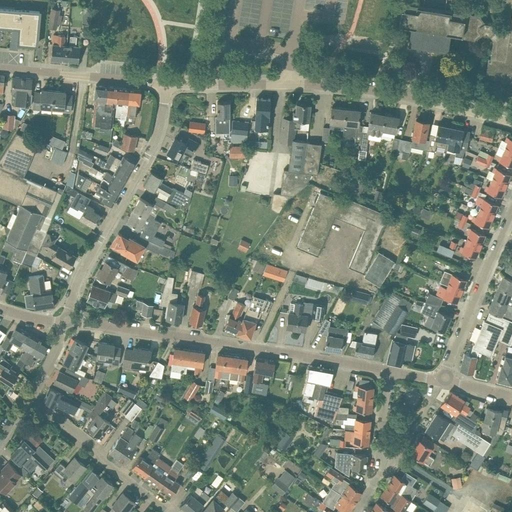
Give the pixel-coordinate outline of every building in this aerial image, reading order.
[(412,27),(410,42),(447,48),(449,33),(462,35),(461,38),(462,38),(462,37),(476,39),(476,40),(477,40),(477,37),(482,34),(490,36),(493,39),(490,58),(489,58),(485,77),(502,79),(502,81),(511,82),(511,20),(510,31),(505,30),(504,34),(495,32),(496,27),(495,27),(492,22),(490,22),(485,21),(484,21),(481,17),(481,15),(480,15),(480,16),(465,13),(465,15),(423,8),(423,6),(404,3),(403,9),(402,9),(399,25),(412,27)] [(21,10),(0,8),(0,25),(20,28),(18,43),(37,45),(40,12),(21,10)] [(59,15),(51,14),(49,26),(57,27),(59,15)] [(81,37),(89,38),(91,25),(83,24),(81,37)] [(65,61),(66,44),(64,44),(65,35),(58,35),(58,37),(53,36),(53,43),(51,60),(65,61)] [(66,44),(65,61),(79,62),(80,46),(76,46),(77,36),(71,36),(70,45),(66,44)] [(32,78),(13,77),(13,87),(12,93),(13,93),(12,102),(22,103),(22,108),(29,108),(31,105),(32,94),(31,94),(32,88),(32,78)] [(113,127),(114,110),(104,109),(105,101),(107,101),(108,93),(106,93),(107,86),(96,85),(92,124),(99,125),(98,130),(112,132),(113,127)] [(115,102),(117,102),(118,87),(107,86),(106,93),(108,93),(107,101),(105,101),(104,109),(114,110),(115,102)] [(126,119),(127,114),(129,88),(118,87),(117,102),(116,116),(121,116),(121,118),(126,119)] [(141,89),(129,88),(127,114),(126,119),(126,123),(132,124),(137,115),(138,104),(139,105),(141,89)] [(52,108),(54,90),(42,89),(42,92),(35,92),(34,99),(33,109),(40,110),(41,107),(52,108)] [(54,90),(52,108),(63,108),(63,112),(71,112),(72,95),(65,95),(66,92),(54,90)] [(270,99),(257,98),(255,119),(251,119),(251,127),(268,129),(270,99)] [(230,116),(230,101),(217,102),(218,116),(216,116),(216,132),(225,132),(225,130),(232,130),(232,120),(232,116),(230,116)] [(284,169),(281,194),(274,193),(271,208),(279,212),(287,200),(294,196),(306,186),(312,174),(317,175),(320,161),(322,143),(294,140),(295,128),(300,128),(300,129),(308,130),(310,105),(297,104),(296,112),(294,112),(293,119),(283,118),(281,143),(292,144),(288,169),(284,169)] [(332,107),(330,127),(330,128),(344,130),(346,109),(332,107)] [(354,143),(361,144),(361,143),(364,126),(358,125),(360,110),(359,110),(346,109),(344,130),(343,137),(355,139),(354,143)] [(368,127),(364,126),(361,143),(361,144),(358,159),(364,160),(369,132),(382,135),(383,130),(385,114),(371,112),(368,127)] [(385,114),(383,130),(395,132),(396,132),(399,117),(385,114)] [(15,116),(4,115),(3,128),(16,130),(21,121),(15,119),(15,116)] [(248,122),(232,120),(232,130),(230,142),(246,144),(246,147),(267,149),(267,143),(246,141),(248,122)] [(429,140),(425,139),(429,122),(416,120),(412,141),(400,138),(396,150),(403,152),(401,158),(408,159),(409,153),(410,153),(412,147),(427,150),(429,140)] [(206,123),(190,121),(189,131),(204,133),(206,123)] [(25,132),(29,127),(22,122),(18,128),(25,132)] [(436,145),(447,148),(451,127),(438,124),(436,135),(430,134),(429,140),(427,150),(426,158),(428,158),(428,157),(429,150),(434,151),(435,151),(436,145)] [(328,142),(330,128),(330,127),(323,127),(322,142),(328,142)] [(451,127),(447,148),(456,149),(455,156),(462,157),(464,150),(466,151),(468,142),(461,141),(463,129),(451,127)] [(9,135),(8,130),(3,129),(0,132),(2,137),(6,138),(9,135)] [(36,228),(46,232),(41,229),(57,190),(24,176),(37,141),(16,133),(0,159),(0,195),(21,204),(6,240),(20,246),(13,260),(22,264),(22,263),(27,252),(36,228)] [(134,151),(137,136),(125,133),(121,148),(134,151)] [(392,150),(396,150),(400,138),(394,137),(392,150)] [(60,138),(56,146),(63,149),(66,141),(60,138)] [(186,144),(175,138),(168,152),(179,158),(183,151),(191,156),(198,143),(189,138),(186,144)] [(119,148),(122,142),(116,139),(113,145),(119,148)] [(107,155),(110,148),(97,143),(95,151),(107,155)] [(245,148),(245,146),(230,146),(230,158),(245,158),(245,156),(249,156),(251,148),(245,148)] [(51,161),(63,165),(68,152),(56,148),(51,161)] [(78,156),(83,159),(90,162),(93,156),(87,152),(79,148),(78,156)] [(511,165),(511,152),(504,149),(501,156),(499,155),(497,159),(511,165)] [(478,156),(491,161),(493,155),(480,150),(478,156)] [(111,154),(107,161),(111,164),(112,162),(118,165),(118,166),(130,173),(136,163),(123,156),(121,160),(111,154)] [(471,158),(465,155),(461,164),(468,166),(471,158)] [(489,167),(491,161),(478,156),(475,162),(489,167)] [(105,165),(104,165),(107,161),(100,158),(97,163),(104,167),(105,165)] [(198,171),(201,163),(201,162),(193,159),(191,169),(192,169),(198,171)] [(91,166),(91,167),(82,162),(79,168),(86,171),(87,169),(96,174),(98,170),(91,166)] [(112,162),(111,164),(109,168),(115,171),(112,176),(111,178),(123,185),(130,173),(118,166),(118,165),(112,162)] [(209,165),(201,163),(198,171),(197,176),(196,179),(204,182),(209,165)] [(491,179),(506,185),(511,174),(494,166),(492,171),(494,172),(491,179)] [(104,172),(98,170),(96,174),(95,176),(101,178),(104,172)] [(163,178),(150,171),(143,183),(156,191),(157,188),(169,195),(167,199),(188,206),(191,197),(173,187),(173,188),(161,182),(163,178)] [(103,178),(101,183),(106,186),(105,188),(118,195),(123,185),(111,178),(112,176),(106,172),(103,178)] [(76,186),(79,188),(86,177),(79,173),(76,186)] [(229,186),(237,186),(237,175),(229,175),(229,186)] [(467,187),(479,192),(481,186),(482,182),(475,179),(473,183),(469,181),(466,187),(467,187)] [(501,197),(506,185),(491,179),(488,186),(486,185),(484,189),(501,197)] [(361,180),(355,193),(359,196),(366,183),(361,180)] [(112,205),(118,195),(105,188),(106,186),(101,183),(97,189),(103,192),(100,198),(112,205)] [(64,191),(75,197),(78,191),(67,185),(64,191)] [(436,192),(449,197),(452,188),(444,185),(436,192)] [(479,192),(467,187),(465,192),(464,193),(477,197),(479,192)] [(383,192),(377,190),(373,199),(380,201),(383,192)] [(90,198),(78,191),(75,197),(70,206),(78,210),(79,209),(83,211),(80,218),(94,226),(100,214),(93,210),(94,209),(87,204),(90,198)] [(347,202),(320,191),(297,247),(318,256),(335,216),(365,229),(349,267),(365,274),(386,224),(388,225),(392,216),(349,198),(347,202)] [(478,196),(475,203),(480,205),(479,209),(493,215),(498,204),(478,196)] [(153,220),(161,222),(154,219),(156,215),(149,211),(153,205),(140,198),(134,209),(153,220)] [(177,208),(166,202),(163,207),(174,213),(177,208)] [(410,212),(412,206),(406,203),(404,209),(410,212)] [(412,206),(410,212),(416,215),(419,209),(412,206)] [(420,215),(426,218),(430,211),(423,208),(420,215)] [(161,223),(161,222),(153,220),(134,209),(127,221),(143,230),(141,235),(150,241),(163,246),(171,250),(171,249),(172,246),(164,243),(165,240),(154,235),(161,223)] [(488,227),(493,215),(479,209),(476,217),(473,216),(472,220),(488,227)] [(455,211),(453,216),(456,217),(459,219),(462,213),(455,211)] [(459,219),(466,222),(468,216),(462,213),(459,219)] [(463,228),(466,222),(459,219),(456,217),(453,223),(463,228)] [(412,234),(418,237),(421,230),(415,227),(412,234)] [(466,240),(480,246),(485,234),(468,227),(466,232),(469,233),(466,240)] [(70,267),(76,256),(54,243),(57,238),(46,232),(36,228),(27,252),(37,256),(41,245),(55,253),(52,257),(70,267)] [(122,234),(119,232),(111,246),(114,248),(116,246),(123,250),(122,251),(138,259),(145,245),(130,237),(129,239),(122,235),(122,234)] [(246,252),(250,243),(242,239),(236,252),(242,255),(243,251),(246,252)] [(455,249),(457,243),(448,239),(445,244),(455,249)] [(476,257),(480,246),(466,240),(463,247),(461,246),(459,250),(476,257)] [(437,250),(451,255),(454,248),(439,243),(437,250)] [(27,252),(22,263),(32,267),(37,256),(27,252)] [(392,266),(395,262),(395,261),(379,252),(364,277),(379,286),(392,266)] [(100,268),(96,275),(110,282),(117,268),(121,261),(109,255),(102,268),(102,269),(100,268)] [(124,255),(121,261),(126,264),(129,258),(124,255)] [(253,270),(262,274),(267,264),(258,260),(253,270)] [(269,275),(273,265),(268,263),(263,274),(269,275)] [(135,268),(127,264),(123,272),(122,275),(133,281),(139,270),(135,268)] [(194,286),(198,272),(192,270),(188,285),(194,286)] [(440,282),(447,285),(461,291),(466,279),(457,275),(445,270),(440,282)] [(205,273),(198,272),(194,286),(201,288),(205,273)] [(294,280),(304,282),(306,275),(296,273),(294,280)] [(40,275),(28,277),(31,294),(33,293),(34,299),(35,309),(55,306),(52,290),(45,291),(43,275),(40,275)] [(498,287),(511,293),(511,292),(511,278),(503,275),(498,287)] [(118,293),(116,292),(93,284),(87,300),(105,306),(107,300),(115,303),(118,293)] [(118,285),(116,292),(118,293),(127,296),(129,290),(130,289),(118,285)] [(172,293),(173,285),(166,285),(161,305),(169,306),(167,318),(181,320),(183,304),(176,303),(178,294),(172,293)] [(447,285),(446,287),(441,285),(437,294),(447,298),(457,302),(461,291),(447,285)] [(239,290),(233,287),(228,297),(234,300),(239,290)] [(498,287),(493,298),(507,303),(511,293),(498,287)] [(391,291),(372,320),(394,334),(413,304),(402,298),(391,291)] [(205,295),(198,293),(195,306),(193,305),(192,312),(190,322),(195,323),(195,324),(200,325),(200,324),(202,324),(204,315),(206,308),(202,307),(205,295)] [(364,293),(361,303),(368,305),(371,295),(364,293)] [(425,302),(438,305),(440,305),(443,299),(430,293),(425,302)] [(242,320),(237,333),(238,333),(251,337),(255,321),(251,320),(254,309),(260,311),(260,312),(266,316),(273,302),(274,302),(276,297),(273,296),(271,301),(266,299),(266,300),(252,295),(245,318),(243,317),(242,320)] [(511,313),(511,314),(511,312),(511,305),(507,303),(493,298),(489,309),(511,318),(511,313)] [(337,301),(334,309),(339,312),(343,304),(337,301)] [(153,306),(143,302),(142,314),(152,316),(153,306)] [(224,327),(237,333),(242,320),(239,319),(245,305),(237,302),(232,315),(230,314),(227,314),(225,318),(226,320),(227,321),(224,327)] [(304,302),(304,304),(300,304),(290,303),(289,312),(287,328),(287,327),(305,330),(308,315),(319,317),(321,305),(304,302)] [(438,305),(425,302),(421,312),(429,315),(435,318),(432,325),(444,331),(451,316),(436,310),(438,305)] [(498,339),(506,318),(489,312),(486,321),(484,320),(470,355),(464,353),(460,370),(473,373),(479,350),(491,355),(498,339)] [(323,324),(319,331),(324,334),(327,335),(325,349),(341,351),(342,341),(345,342),(345,341),(349,341),(351,331),(347,331),(347,328),(329,326),(330,321),(326,318),(323,324)] [(511,320),(506,318),(498,339),(511,344),(511,341),(511,320)] [(20,346),(27,332),(17,326),(12,335),(10,337),(8,336),(2,345),(9,349),(13,343),(20,346)] [(19,359),(25,362),(38,338),(27,332),(20,346),(26,350),(24,355),(22,354),(19,359)] [(373,357),(377,334),(364,332),(363,342),(356,341),(352,341),(350,345),(355,346),(354,353),(372,356),(372,357),(373,357)] [(38,338),(25,362),(31,366),(34,359),(32,358),(34,354),(42,358),(44,353),(49,344),(38,338)] [(75,338),(69,350),(82,357),(95,363),(96,358),(96,356),(85,350),(88,344),(75,338)] [(390,352),(387,362),(401,365),(403,358),(412,359),(415,345),(406,343),(397,340),(392,339),(390,352)] [(118,365),(120,348),(114,347),(114,344),(99,342),(98,346),(97,353),(97,356),(96,356),(96,358),(111,361),(111,364),(118,365)] [(134,350),(126,349),(123,368),(132,369),(133,366),(148,368),(151,350),(134,347),(134,350)] [(187,363),(188,363),(190,349),(175,347),(171,371),(186,373),(187,363)] [(190,349),(188,363),(196,365),(195,374),(201,375),(204,352),(190,349)] [(70,369),(75,371),(82,357),(69,350),(64,361),(69,364),(67,368),(70,369)] [(229,379),(232,356),(218,354),(216,367),(215,377),(229,379)] [(511,356),(505,355),(503,365),(502,365),(498,379),(511,383),(511,379),(511,378),(511,356)] [(232,356),(229,379),(238,380),(244,381),(247,358),(232,356)] [(255,367),(253,376),(253,381),(261,382),(262,373),(273,374),(273,371),(275,361),(256,357),(255,367)] [(16,371),(0,361),(0,369),(1,370),(0,371),(0,376),(12,384),(18,375),(14,373),(16,371)] [(164,365),(158,361),(150,375),(162,377),(164,365)] [(337,413),(339,407),(338,407),(343,396),(325,391),(327,385),(329,385),(333,369),(310,365),(308,375),(307,380),(308,381),(304,394),(312,396),(319,397),(315,416),(334,421),(334,418),(335,418),(337,413)] [(75,372),(75,371),(70,369),(68,374),(59,371),(54,382),(73,391),(77,383),(85,386),(89,378),(75,372)] [(103,381),(106,373),(98,370),(95,378),(103,381)] [(296,376),(290,374),(286,385),(292,387),(296,376)] [(253,381),(253,376),(248,375),(245,392),(251,393),(253,381)] [(214,381),(207,380),(206,387),(205,391),(212,392),(214,381)] [(122,381),(120,385),(134,391),(136,387),(122,381)] [(191,401),(193,396),(200,386),(201,385),(194,381),(184,397),(191,401)] [(358,398),(372,400),(374,387),(356,385),(356,390),(358,391),(358,398)] [(119,386),(117,391),(134,396),(135,391),(119,386)] [(89,412),(94,406),(78,400),(77,402),(72,399),(72,400),(61,395),(62,393),(50,387),(43,401),(57,407),(57,406),(75,414),(78,407),(89,412)] [(452,418),(459,423),(474,433),(475,429),(476,428),(477,426),(478,422),(465,415),(470,407),(463,403),(464,400),(450,391),(441,404),(455,414),(452,418)] [(88,414),(94,418),(88,426),(93,430),(92,433),(97,436),(99,435),(110,422),(104,417),(108,412),(103,407),(105,404),(106,405),(112,397),(106,392),(94,407),(94,406),(89,412),(90,412),(88,414)] [(125,416),(135,403),(129,398),(119,411),(125,416)] [(372,400),(358,398),(357,406),(354,406),(354,410),(371,411),(372,400)] [(136,403),(135,403),(125,416),(132,421),(141,408),(143,409),(147,405),(140,399),(136,403)] [(199,420),(205,413),(190,404),(187,410),(190,412),(189,413),(199,420)] [(209,411),(220,417),(224,411),(213,404),(209,411)] [(487,457),(488,455),(504,430),(506,419),(499,417),(501,410),(487,407),(484,421),(485,421),(483,429),(495,431),(490,442),(483,438),(476,450),(487,457)] [(444,441),(449,432),(454,424),(436,412),(425,429),(444,441)] [(356,414),(348,414),(337,413),(335,418),(343,419),(343,424),(345,424),(344,430),(355,431),(369,432),(370,419),(356,418),(356,414)] [(149,437),(155,441),(157,442),(168,422),(161,417),(157,424),(149,437)] [(140,422),(135,419),(131,426),(136,429),(140,422)] [(479,436),(474,433),(459,423),(458,426),(452,434),(458,438),(458,439),(476,450),(483,438),(479,436)] [(148,425),(141,437),(143,438),(146,439),(153,428),(148,425)] [(109,452),(118,458),(135,432),(134,431),(127,427),(120,436),(109,452)] [(33,429),(25,437),(34,446),(41,438),(33,429)] [(203,433),(198,429),(194,435),(199,438),(203,433)] [(351,443),(368,444),(369,432),(355,431),(354,439),(351,438),(351,443)] [(135,432),(118,458),(126,463),(143,438),(141,437),(137,434),(135,432)] [(197,465),(206,471),(226,440),(217,435),(197,465)] [(419,439),(410,453),(430,466),(435,458),(428,454),(432,448),(434,449),(437,444),(423,436),(420,440),(419,439)] [(21,464),(22,463),(29,470),(33,465),(36,462),(44,470),(50,465),(55,460),(50,455),(45,460),(35,450),(25,440),(11,455),(21,464)] [(321,443),(313,454),(319,458),(328,445),(328,444),(321,443)] [(159,457),(161,454),(153,449),(146,460),(140,456),(132,467),(145,476),(153,465),(159,457)] [(367,455),(353,453),(351,468),(366,470),(367,455)] [(66,467),(61,463),(53,471),(69,485),(86,466),(75,457),(66,467)] [(171,466),(159,457),(153,465),(145,476),(159,486),(167,474),(166,474),(171,466)] [(22,476),(9,463),(0,471),(0,487),(6,493),(17,482),(17,481),(22,476)] [(167,474),(159,486),(172,495),(180,484),(175,480),(180,472),(171,466),(166,474),(167,474)] [(23,467),(19,472),(22,476),(23,476),(28,471),(23,467)] [(344,476),(330,467),(325,474),(339,483),(344,476)] [(90,511),(113,485),(102,476),(95,484),(93,483),(99,475),(91,468),(82,479),(90,486),(91,486),(93,487),(92,489),(96,493),(89,501),(83,509),(87,511),(90,511)] [(283,495),(296,478),(286,470),(279,479),(278,478),(271,486),(283,495)] [(306,475),(301,471),(297,476),(302,480),(306,475)] [(394,474),(387,485),(410,500),(418,489),(394,474)] [(451,478),(454,489),(462,487),(460,476),(451,478)] [(76,503),(89,487),(81,480),(68,496),(76,503)] [(343,495),(355,502),(362,492),(347,482),(344,486),(347,488),(343,495)] [(391,506),(399,511),(400,511),(402,511),(410,500),(387,485),(381,495),(393,503),(391,506)] [(196,511),(210,496),(197,486),(191,494),(191,493),(181,505),(189,511),(196,511)] [(32,493),(38,498),(43,491),(38,487),(32,493)] [(215,498),(202,511),(221,511),(225,507),(223,505),(225,502),(230,506),(238,496),(233,492),(229,497),(221,490),(215,498)] [(125,511),(128,509),(135,501),(130,498),(131,496),(126,492),(124,493),(123,492),(112,506),(117,509),(114,511),(125,511)] [(423,503),(434,510),(432,511),(446,511),(450,507),(440,501),(440,500),(429,493),(423,503)] [(308,494),(304,500),(311,504),(315,499),(308,494)] [(348,511),(355,502),(343,495),(339,502),(336,500),(333,504),(346,511),(348,511)] [(38,511),(39,511),(45,507),(38,500),(32,506),(38,511)] [(327,504),(322,501),(319,507),(323,510),(327,504)] [(283,511),(287,505),(282,502),(278,508),(283,511)] [(392,511),(377,502),(370,511),(392,511)] [(497,511),(503,511),(506,508),(494,503),(491,509),(497,511)]
